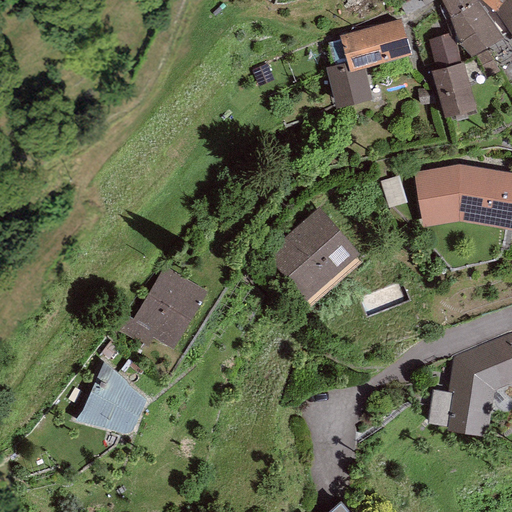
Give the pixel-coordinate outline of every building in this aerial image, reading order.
[(440,0),(451,18),(445,20),(449,32),(455,43),(459,42),(471,56),(504,38),(502,33),(509,29),(494,11),(481,0),(440,0)] [(481,0),(494,11),(502,0),(481,0)] [(511,0),(502,0),(494,11),(509,29),(510,31),(509,35),(511,38),(511,0)] [(401,18),(340,35),(347,61),(350,72),(364,68),(411,55),(401,18)] [(449,32),(427,40),(436,69),(429,71),(444,117),(476,108),(462,62),(461,62),(455,43),(449,32)] [(347,61),(325,67),(336,107),(372,97),(364,68),(350,72),(347,61)] [(412,171),(421,226),(460,220),(511,229),(511,171),(457,164),(412,171)] [(320,207),(265,254),(306,301),(361,254),(320,207)] [(127,315),(119,329),(147,346),(152,337),(172,349),(206,291),(164,266),(133,319),(127,315)] [(447,392),(432,389),(427,423),(446,426),(446,432),(488,438),(495,392),(511,385),(511,338),(509,331),(453,357),(447,392)] [(104,361),(75,421),(127,435),(146,400),(104,361)] [(348,511),(340,502),(329,511),(348,511)]
